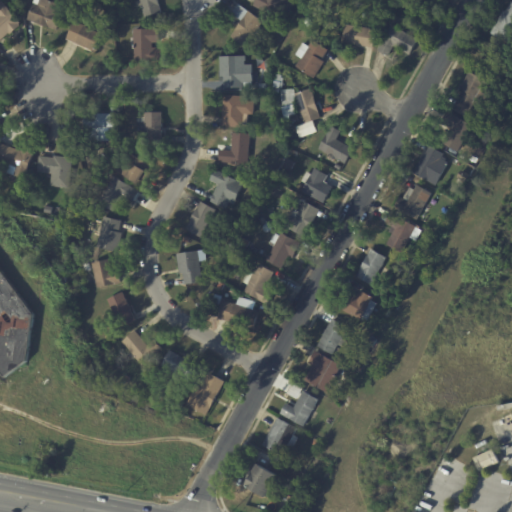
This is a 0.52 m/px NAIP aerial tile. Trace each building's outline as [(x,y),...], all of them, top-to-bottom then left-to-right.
[(41,25),(27,19),(34,0),(48,0),(64,6),(55,30),(41,25)] [(157,0),(161,13),(144,17),(141,6),(136,7),(134,1),(139,0),(157,0)] [(254,5),(256,0),(286,0),(297,6),(287,24),(253,6),(254,5)] [(511,1),(511,44),(491,34),(503,10),(506,12),(511,1)] [(11,29),(0,39),(0,2),(18,21),(11,29)] [(233,11),(238,4),(263,21),(259,27),(265,31),(258,42),(252,37),(245,47),(230,37),(241,21),(231,14),(233,11)] [(95,53),(66,39),(74,21),(103,34),(95,53)] [(275,31),(280,24),(286,27),(282,35),(275,31)] [(372,48),(342,42),(346,24),(376,30),(373,48),(372,48)] [(399,49),(394,46),(388,56),(378,50),(392,25),(418,40),(410,54),(399,49)] [(159,41),(159,42),(152,42),(152,48),(162,48),(162,61),(134,61),(134,45),(128,45),(128,31),(133,31),(133,29),(159,29),(159,41)] [(328,50),(321,60),(324,62),(314,78),(295,66),(300,58),(295,54),(303,43),(308,46),(312,40),(328,50)] [(211,87),(211,82),(217,81),(216,72),(220,72),(219,57),(245,56),(245,65),(252,65),(252,72),(257,72),(257,81),(251,81),(252,86),(244,87),(243,83),(242,83),(242,87),(211,89),(211,87)] [(468,118),(452,109),(462,91),(459,89),(469,72),(489,83),(485,89),(492,93),(482,110),(475,105),(468,118)] [(272,92),(273,87),(272,87),(273,81),(274,81),(275,75),(281,75),(280,82),(283,83),(282,88),(279,88),(278,93),(272,92)] [(320,112),(322,118),(304,123),(295,94),(313,88),(320,112)] [(281,105),(280,90),(294,90),(295,105),(281,105)] [(248,114),(243,113),(242,128),(221,126),(224,95),(245,97),(244,100),(254,101),(253,114),(248,114)] [(161,136),(162,143),(145,143),(144,113),(161,112),(161,136)] [(83,140),(83,114),(115,114),(115,131),(108,131),(108,142),(83,142),(83,140)] [(458,152),(443,144),(451,128),(445,125),(451,114),(472,125),(458,152)] [(304,126),(310,137),(300,142),(294,131),(304,126)] [(337,138),(336,139),(353,149),(345,164),(318,149),(331,126),(341,131),(337,138)] [(250,134),(247,165),(219,162),(219,150),(231,151),(233,133),(250,134)] [(274,138),(281,135),(284,143),(278,146),(274,138)] [(17,178),(5,173),(8,166),(0,163),(0,143),(20,151),(23,142),(35,147),(22,180),(17,178)] [(478,155),(475,153),(482,143),(485,145),(478,155)] [(425,151),(429,145),(444,154),(441,159),(448,163),(435,185),(413,173),(425,151)] [(116,171),(128,152),(154,168),(142,187),(116,171)] [(107,157),(102,167),(96,164),(101,154),(107,157)] [(468,154),(475,158),(473,162),(466,158),(468,154)] [(54,156),(71,158),(68,188),(50,186),(51,174),(36,172),(38,157),(53,158),(53,156),(54,156)] [(283,165),(287,158),(295,163),(290,170),(283,166),(283,165)] [(327,176),(322,185),(330,190),(323,203),(301,191),(306,184),(301,181),(306,172),(311,175),(314,168),(327,176)] [(240,192),(234,204),(229,202),(225,209),(210,202),(218,184),(209,181),(215,170),(244,183),(240,192)] [(469,175),(465,181),(457,176),(461,170),(469,175)] [(279,172),(287,176),(283,184),(276,180),(279,172)] [(139,192),(132,203),(122,197),(112,212),(97,202),(113,176),(139,192)] [(418,186),(430,193),(415,219),(397,209),(409,187),(414,190),(417,185),(418,186)] [(211,218),(200,237),(185,229),(200,201),(215,210),(211,218)] [(319,211),(304,237),(284,226),(290,215),(294,209),(298,211),(300,207),(301,208),(304,202),(319,210),(319,211)] [(45,206),(52,208),(50,214),(43,213),(45,206)] [(416,227),(401,253),(386,244),(395,229),(385,223),(391,212),(416,227)] [(121,222),(118,233),(121,233),(117,253),(96,248),(103,217),(121,221),(121,222)] [(247,226),(251,220),(257,224),(253,230),(247,226)] [(284,235),(301,244),(292,260),(290,258),(283,270),(266,261),(274,247),(268,244),(274,233),(279,236),(281,233),(284,235)] [(433,240),(430,247),(423,244),(427,236),(433,240)] [(246,241),(249,242),(244,250),(238,247),(242,239),(246,241)] [(257,254),(260,249),(265,252),(262,257),(257,254)] [(371,285),(356,277),(371,249),(386,258),(371,285)] [(199,262),(202,282),(184,284),(182,273),(179,273),(176,254),(197,251),(199,262)] [(117,269),(120,284),(97,290),(91,264),(109,259),(112,270),(117,269)] [(265,268),(274,273),(265,290),(273,294),(267,305),(243,292),(247,285),(242,282),(247,272),(252,274),(254,270),(255,271),(258,265),(265,268)] [(4,378),(0,372),(0,270),(33,315),(27,361),(4,378)] [(361,291),(373,298),(371,301),(377,304),(368,321),(363,318),(361,321),(339,309),(348,292),(356,297),(359,291),(361,291)] [(132,314),(136,321),(120,329),(106,300),(122,293),(132,314)] [(214,295),(221,297),(219,305),(212,303),(214,295)] [(236,325),(228,322),(228,321),(218,318),(222,301),(239,306),(240,301),(251,304),(250,309),(259,311),(254,329),(236,325)] [(345,333),(342,339),(347,341),(343,348),(338,345),(333,355),(317,347),(332,319),(348,328),(345,333)] [(135,332),(150,350),(158,345),(161,349),(141,365),(122,342),(135,331),(135,332)] [(367,342),(369,338),(376,342),(372,349),(365,345),(367,342)] [(315,351),(342,366),(337,374),(346,379),(339,391),(331,386),(327,394),(304,380),(309,372),(309,371),(312,366),(308,364),(312,357),(307,354),(310,349),(315,352),(315,351)] [(190,363),(196,366),(188,380),(161,366),(169,351),(190,363)] [(215,377),(224,382),(206,416),(186,405),(197,386),(200,388),(202,383),(203,384),(209,374),(215,377)] [(121,381),(124,376),(129,379),(125,384),(121,381)] [(297,400),(287,394),(292,384),(303,389),(297,400)] [(304,392),(318,400),(303,427),(280,414),(286,404),(294,408),(303,392),(304,392)] [(286,450),(282,456),(263,445),(277,419),(297,429),(293,435),(298,439),(293,449),(288,446),(286,450)] [(493,451),(499,463),(479,472),(473,459),(492,450),(493,451)] [(269,471),(278,477),(266,499),(246,487),(250,479),(249,478),(252,471),(254,472),(258,465),(269,471)]
